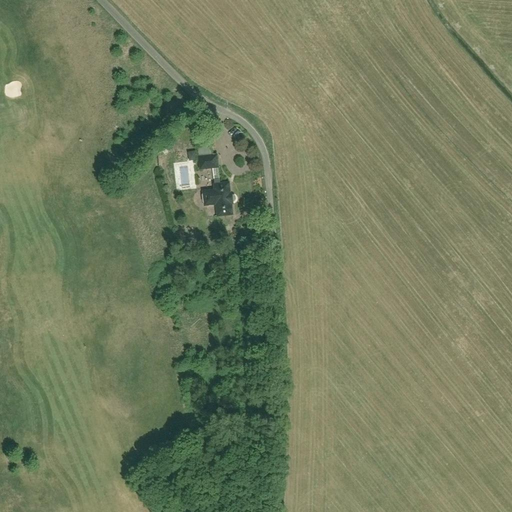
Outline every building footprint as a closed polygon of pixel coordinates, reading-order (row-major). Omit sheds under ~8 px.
[(196,151),(188,153),(189,158),(192,161),(197,160),(196,151)] [(214,156),(199,158),(200,170),(215,168),(214,156)] [(178,171),(178,174),(169,176),(171,191),(189,188),(186,170),(178,171)] [(199,172),(199,185),(213,185),(212,171),(199,172)] [(233,204),(232,194),(230,194),(229,183),(220,184),(220,179),(214,180),(215,185),(214,185),(215,191),(204,192),(204,194),(202,195),(203,203),(205,204),(205,206),(208,206),(209,207),(212,206),(213,205),(216,205),(218,216),(233,215),(231,204),(233,204)]
